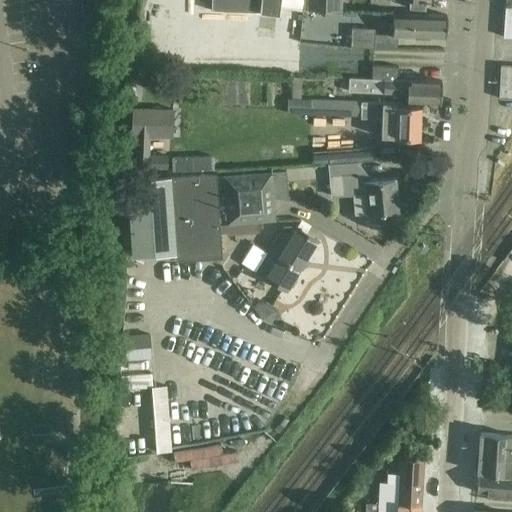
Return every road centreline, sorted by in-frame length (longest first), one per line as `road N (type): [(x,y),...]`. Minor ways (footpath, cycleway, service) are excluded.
road 1 (residential): [(446,511),(486,0)]
road 2 (unknown): [(0,96),(15,195),(29,202),(61,192),(49,30)]
road 3 (unknown): [(389,256),(329,340),(303,350),(145,276)]
road 4 (unknown): [(468,156),(389,256)]
